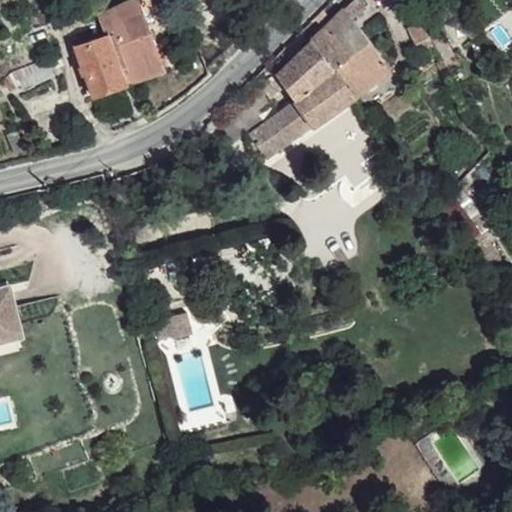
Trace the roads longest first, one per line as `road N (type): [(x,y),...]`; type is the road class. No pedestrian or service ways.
road 1 (tertiary): [(100,157),(208,100),(315,0)]
road 2 (residential): [(43,0),(60,25),(100,157)]
